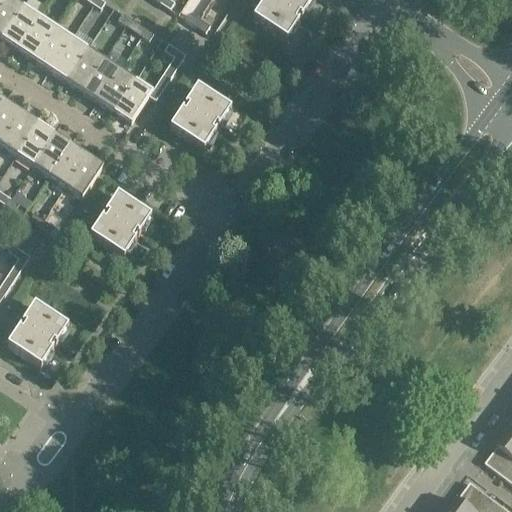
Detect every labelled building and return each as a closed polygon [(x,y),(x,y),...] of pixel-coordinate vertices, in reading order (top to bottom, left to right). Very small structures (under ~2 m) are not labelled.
[(23,10),(7,0),(5,0),(0,9),(0,42),(1,43),(23,10)] [(105,7),(94,0),(90,7),(100,14),(105,7)] [(174,7),(164,0),(159,7),(169,14),(174,7)] [(313,4),(307,0),(266,0),(266,1),(267,2),(269,0),(271,1),(267,8),(264,6),(265,5),(264,4),(252,23),(285,45),(298,26),(297,25),(296,27),(294,25),(298,19),(300,21),(299,22),(300,23),(313,4)] [(39,21),(23,10),(1,43),(17,54),(39,21)] [(189,17),(185,24),(195,31),(199,23),(189,17)] [(131,24),(121,18),(117,25),(127,31),(131,24)] [(55,31),(39,21),(17,54),(33,64),(55,31)] [(209,30),(199,23),(195,31),(205,37),(209,30)] [(143,32),(131,24),(127,31),(138,39),(143,32)] [(71,42),(55,31),(33,64),(49,75),(71,42)] [(153,38),(143,32),(138,39),(148,45),(153,38)] [(87,53),(71,42),(49,75),(65,85),(87,53)] [(178,55),(168,48),(163,55),(173,62),(178,55)] [(103,63),(87,53),(65,85),(81,96),(103,63)] [(185,60),(178,55),(173,62),(170,66),(177,71),(185,60)] [(119,74),(103,63),(81,96),(97,106),(119,74)] [(177,71),(170,66),(163,78),(170,82),(177,71)] [(135,84),(119,74),(97,106),(113,117),(135,84)] [(170,82),(163,78),(155,89),(162,94),(170,82)] [(152,95),(151,95),(135,84),(113,117),(130,128),(148,101),(152,95)] [(162,94),(155,89),(151,95),(152,95),(148,101),(155,105),(162,94)] [(188,111),(186,114),(184,117),(182,116),(183,114),(182,114),(169,133),(203,155),(215,136),(214,135),(213,137),(211,135),(215,129),(217,131),(216,132),(217,133),(230,114),(196,91),(184,111),(185,111),(186,110),(188,111)] [(0,147),(21,116),(5,105),(0,112),(0,147)] [(38,127),(21,116),(0,147),(0,148),(16,159),(38,127)] [(54,137),(38,127),(16,159),(32,170),(54,137)] [(70,148),(54,137),(32,170),(48,180),(70,148)] [(86,159),(70,148),(48,180),(64,191),(86,159)] [(103,170),(86,159),(64,191),(81,202),(103,170)] [(108,219),(106,222),(104,225),(102,224),(103,222),(102,221),(89,241),(123,263),(135,244),(134,243),(133,245),(131,243),(135,237),(137,238),(136,240),(137,241),(150,221),(116,199),(104,218),(105,219),(106,218),(108,219)] [(18,208),(8,202),(3,209),(13,215),(18,208)] [(33,218),(28,225),(38,232),(43,225),(33,218)] [(53,231),(43,225),(38,232),(48,238),(53,231)] [(22,256),(12,250),(7,257),(17,263),(22,256)] [(29,261),(22,256),(17,263),(14,268),(22,272),(29,261)] [(22,272),(14,268),(7,279),(14,284),(22,272)] [(14,284),(7,279),(0,289),(0,290),(7,295),(14,284)] [(25,329),(23,332),(21,335),(19,334),(20,332),(19,331),(6,350),(40,373),(53,354),(51,353),(50,354),(48,353),(50,350),(52,347),(54,348),(53,350),(55,351),(67,331),(34,309),(21,328),(22,329),(23,327),(25,329)] [(511,435),(510,434),(498,450),(511,461),(511,435)] [(511,461),(498,450),(485,468),(511,488),(511,461)] [(503,511),(470,487),(457,504),(467,511),(503,511)]
